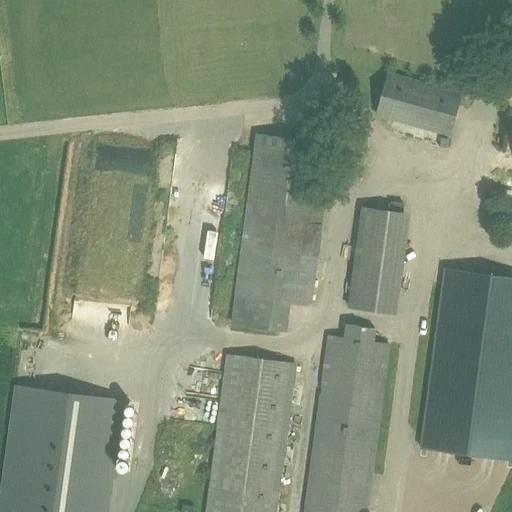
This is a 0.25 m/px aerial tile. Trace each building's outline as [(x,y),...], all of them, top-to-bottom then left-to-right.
[(377,116),(448,135),(449,136),(460,96),(388,75),(377,116)] [(322,142),(258,134),(249,198),(313,206),(322,142)] [(323,207),(249,198),(236,295),(284,301),(309,305),(323,207)] [(511,279),(444,270),(420,450),(511,462),(511,279)] [(303,511),(367,511),(391,343),(375,341),(376,327),(345,323),(344,336),(327,334),(303,511)] [(276,511),(297,363),(227,352),(205,511),(276,511)] [(0,511),(108,511),(120,433),(124,402),(122,402),(17,387),(0,507),(0,511)]
